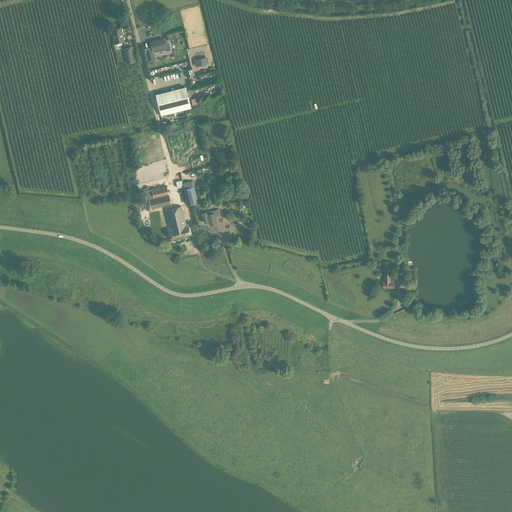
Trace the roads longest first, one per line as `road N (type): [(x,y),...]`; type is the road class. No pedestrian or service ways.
road 1 (unclassified): [(511,333),(462,348),(406,344),(265,288),(170,292),(96,247),(0,226)]
road 2 (track): [(358,461),(332,386),(334,319)]
